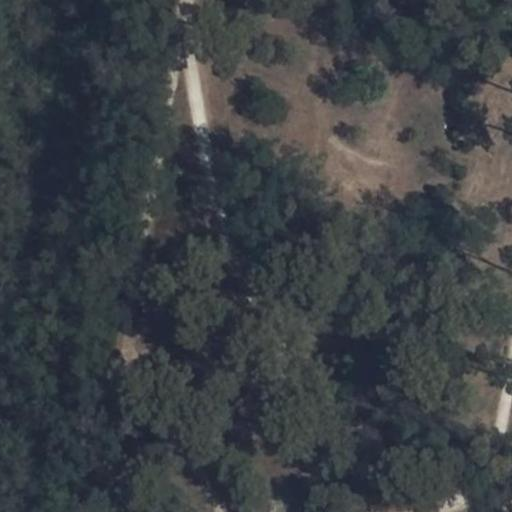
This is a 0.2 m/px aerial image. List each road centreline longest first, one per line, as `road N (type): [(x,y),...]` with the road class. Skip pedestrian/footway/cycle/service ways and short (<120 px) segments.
road 1 (track): [(199,0),(141,305),(121,511)]
road 2 (track): [(191,53),(240,320),(289,445),(321,481),(317,511)]
